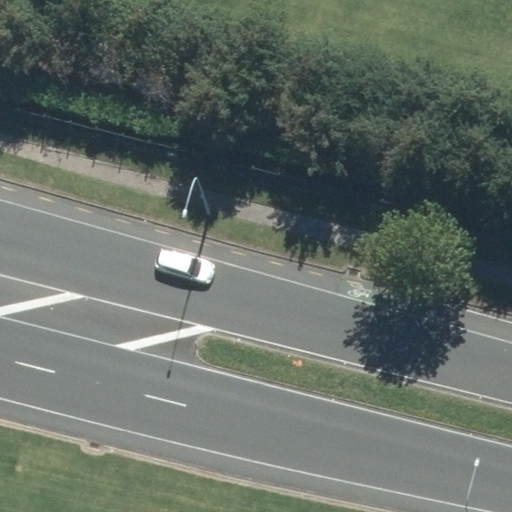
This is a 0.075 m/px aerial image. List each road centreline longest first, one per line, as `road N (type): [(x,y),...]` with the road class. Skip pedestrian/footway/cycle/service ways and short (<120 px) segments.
road 1 (secondary): [(511,465),(243,402),(121,327)]
road 2 (secondary): [(121,327),(267,299),(511,361)]
road 3 (secondary): [(0,300),(121,327)]
